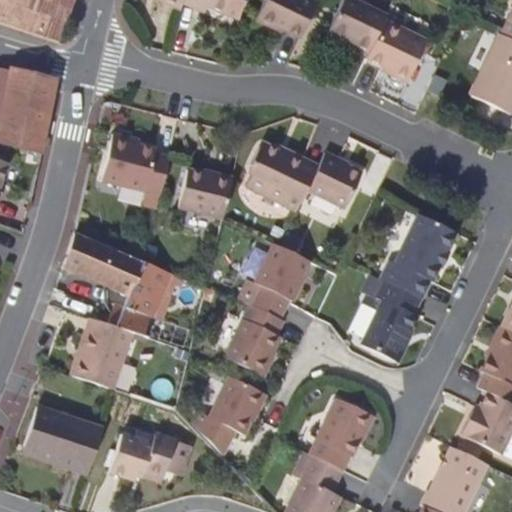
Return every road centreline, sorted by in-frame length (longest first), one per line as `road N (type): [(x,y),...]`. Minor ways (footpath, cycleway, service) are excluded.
road 1 (residential): [(81,69),(222,94),(258,90),(330,101),(511,188)]
road 2 (tertiary): [(0,351),(44,236),(81,69)]
road 3 (residential): [(421,398),(511,212)]
